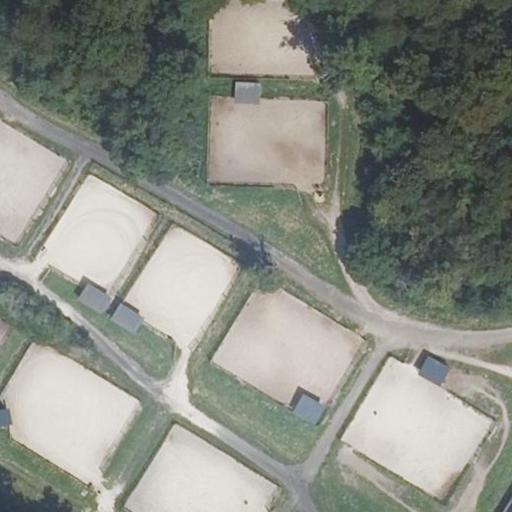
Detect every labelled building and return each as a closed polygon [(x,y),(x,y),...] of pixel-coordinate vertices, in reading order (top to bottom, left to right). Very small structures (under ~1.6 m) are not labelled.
[(239,83),(239,103),(265,103),(265,83),(239,83)] [(86,302),(108,311),(113,299),(90,290),(86,302)] [(123,305),(114,323),(140,335),(148,317),(123,305)] [(422,374),(445,386),(454,367),(431,356),(422,374)] [(307,394),(297,414),(320,425),(330,405),(307,394)]
